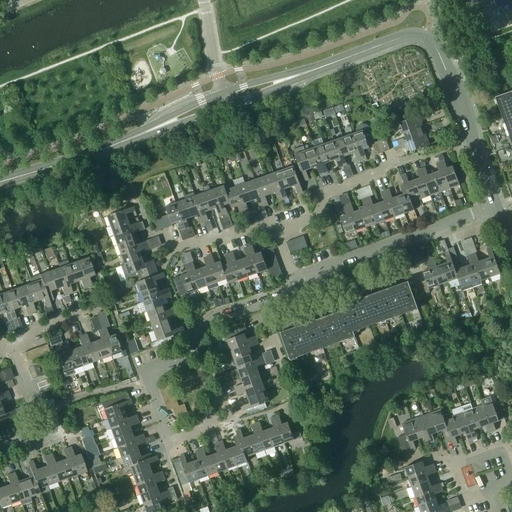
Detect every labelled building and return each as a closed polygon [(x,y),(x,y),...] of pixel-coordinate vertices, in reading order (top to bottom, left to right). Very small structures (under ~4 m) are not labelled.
[(508,129),(511,127),(511,91),(496,97),(508,129)] [(333,108),(334,109),(335,113),(344,110),(343,106),(342,104),(333,108)] [(404,132),(423,126),(419,116),(393,126),(394,130),(402,127),(404,132)] [(353,134),(363,161),(366,159),(364,150),(369,148),(368,145),(375,143),(376,143),(371,128),(370,127),(369,126),(368,125),(367,124),(366,124),(365,124),(364,124),(363,124),(362,124),(361,125),(360,125),(359,126),(358,126),(358,127),(357,128),(357,129),(357,130),(357,131),(357,132),(353,134)] [(426,136),(423,126),(404,132),(406,138),(398,141),(395,142),(397,147),(400,145),(426,136)] [(363,161),(353,134),(343,137),(350,155),(355,153),(359,162),(363,161)] [(497,135),(490,137),(492,144),(499,141),(497,135)] [(430,145),(426,136),(400,145),(401,149),(409,146),(411,152),(430,145)] [(344,157),(350,155),(343,137),(334,140),(343,167),(348,166),(344,157)] [(386,139),(380,141),(385,153),(390,151),(386,139)] [(334,140),(324,144),(330,161),(335,160),(339,169),(343,167),(334,140)] [(378,142),(376,143),(375,143),(379,155),(385,153),(380,141),(378,142)] [(368,145),(369,148),(373,157),(379,155),(375,143),(368,145)] [(324,144),(315,147),(324,174),(328,173),(325,163),(330,161),(324,144)] [(306,170),(311,168),(305,151),(304,151),(303,146),(293,149),(304,181),(309,180),(306,170)] [(324,174),(315,147),(305,151),(311,168),(317,167),(320,176),(324,174)] [(445,161),(440,163),(450,189),(460,185),(454,167),(447,169),(445,161)] [(439,172),(433,174),(440,193),(450,189),(440,163),(436,164),(439,172)] [(303,193),(294,166),(284,170),(290,187),(295,185),(298,194),(303,193)] [(426,168),(421,170),(431,196),(440,193),(433,174),(429,176),(426,168)] [(290,187),(284,170),(274,173),(284,200),(287,199),(284,189),(290,187)] [(420,179),(415,181),(421,199),(431,196),(421,170),(417,171),(420,179)] [(284,200),(274,173),(265,176),(271,194),(276,192),(280,201),(284,200)] [(409,183),(407,175),(402,176),(405,184),(412,203),(412,202),(415,211),(412,202),(421,199),(415,181),(409,183)] [(265,176),(255,180),(265,207),(269,205),(266,195),(271,194),(265,176)] [(255,180),(246,183),(252,200),(257,199),(260,208),(265,207),(255,180)] [(246,183),(236,187),(246,214),(250,212),(246,202),(252,200),(246,183)] [(404,195),(399,197),(405,215),(415,211),(412,202),(412,203),(405,184),(401,186),(404,195)] [(225,185),(214,189),(224,215),(228,213),(225,204),(230,202),(226,190),(227,190),(225,185)] [(236,187),(227,190),(226,190),(230,202),(232,208),(238,205),(242,215),(246,214),(236,187)] [(214,189),(205,192),(211,209),(216,207),(220,216),(224,215),(214,189)] [(390,190),(386,191),(395,218),(405,215),(399,197),(394,199),(390,190)] [(385,222),(395,218),(386,191),(381,193),(385,202),(379,204),(385,222)] [(205,211),(211,209),(205,192),(195,196),(204,222),(208,221),(205,211)] [(195,196),(186,199),(192,216),(197,214),(200,223),(204,222),(195,196)] [(385,222),(379,204),(374,206),(371,197),(366,198),(376,225),(385,222)] [(376,225),(366,198),(362,200),(366,209),(360,211),(366,228),(376,225)] [(186,218),(192,216),(186,199),(176,202),(186,228),(190,227),(186,218)] [(166,206),(169,215),(172,223),(178,221),(182,230),(186,228),(176,202),(166,206)] [(366,228),(360,211),(355,213),(352,204),(347,205),(357,232),(366,228)] [(357,232),(347,205),(343,206),(347,216),(341,218),(347,235),(357,232)] [(111,226),(128,220),(126,214),(135,211),(134,206),(122,210),(121,206),(105,211),(106,217),(107,216),(111,226)] [(172,226),(172,223),(169,215),(163,217),(167,227),(172,226)] [(163,217),(157,219),(161,229),(167,227),(163,217)] [(157,219),(151,221),(155,231),(161,229),(157,219)] [(130,225),(128,220),(111,226),(114,236),(141,226),(139,222),(130,225)] [(142,231),(141,226),(114,236),(118,246),(135,239),(133,234),(142,231)] [(304,236),(298,238),(302,250),(308,248),(304,236)] [(297,251),(302,250),(298,238),(292,240),(297,251)] [(121,255),(148,245),(146,241),(137,244),(135,239),(118,246),(121,255)] [(292,240),(287,242),(291,253),(297,251),(292,240)] [(125,265),(142,259),(140,253),(149,250),(148,245),(121,255),(125,264),(125,265)] [(263,257),(262,252),(256,255),(252,246),(252,245),(248,246),(258,273),(268,270),(267,268),(265,263),(263,257)] [(247,257),(242,259),(248,277),(258,273),(248,246),(244,248),(244,249),(247,257)] [(45,249),(48,258),(54,256),(51,247),(45,249)] [(275,252),(273,247),(261,251),(262,252),(263,257),(275,252)] [(490,258),(484,260),(491,277),(501,274),(492,247),(487,249),(490,258)] [(100,252),(94,254),(97,262),(103,260),(100,252)] [(234,252),(229,254),(238,280),(248,277),(242,259),(237,261),(234,252)] [(265,263),(277,259),(275,252),(263,257),(265,263)] [(448,263),(443,265),(449,282),(458,278),(459,278),(453,261),(450,252),(445,254),(448,263)] [(477,253),(472,254),(482,281),(491,277),(484,260),(480,261),(477,253)] [(228,265),(223,266),(222,266),(227,279),(228,284),(238,280),(229,254),(225,256),(228,265)] [(471,265),(466,266),(472,284),(482,281),(472,254),(468,256),(471,265)] [(212,255),(208,256),(217,282),(227,279),(222,266),(223,266),(221,262),(215,264),(212,255)] [(207,267),(202,269),(208,286),(217,282),(208,256),(203,258),(207,267)] [(88,258),(78,261),(87,288),(91,286),(88,278),(94,275),(92,268),(98,266),(96,260),(95,257),(89,259),(88,258)] [(434,258),(430,259),(439,285),(449,282),(443,265),(437,266),(434,258)] [(156,270),(155,265),(153,260),(144,263),(142,259),(125,265),(125,264),(122,265),(127,280),(156,270)] [(267,268),(279,264),(277,259),(265,263),(267,268)] [(429,270),(423,271),(426,281),(429,289),(439,285),(430,259),(425,261),(429,270)] [(59,268),(68,294),(72,293),(69,284),(75,282),(68,264),(69,264),(67,260),(58,264),(59,268)] [(457,260),(453,261),(459,278),(458,278),(462,288),(472,284),(466,266),(461,268),(457,260)] [(82,289),(87,288),(78,261),(69,264),(68,264),(75,282),(79,281),(82,289)] [(192,262),(189,263),(198,289),(208,286),(202,269),(195,271),(192,262)] [(178,296),(188,293),(198,289),(189,263),(184,265),(187,274),(172,279),(178,296)] [(269,274),(281,270),(279,264),(267,268),(268,270),(269,274)] [(59,268),(49,271),(55,289),(60,287),(63,296),(68,294),(59,268)] [(140,293),(158,286),(157,281),(165,278),(163,273),(158,274),(156,270),(136,277),(137,282),(136,282),(140,293)] [(269,274),(272,280),(283,276),(281,270),(269,274)] [(49,291),(55,289),(49,271),(39,275),(41,280),(49,301),(52,300),(49,291)] [(383,290),(377,292),(386,319),(419,308),(411,286),(409,281),(392,287),(388,274),(378,277),(383,290)] [(32,283),(31,284),(37,301),(43,299),(46,308),(51,306),(49,301),(41,280),(39,275),(30,278),(32,283)] [(430,292),(429,289),(426,281),(421,283),(424,294),(430,292)] [(421,283),(415,285),(419,296),(424,294),(421,283)] [(32,302),(37,301),(31,284),(22,287),(32,313),(36,311),(32,302)] [(160,292),(158,286),(140,293),(144,302),(170,293),(168,289),(160,292)] [(354,331),(386,319),(377,292),(360,298),(355,286),(346,289),(350,302),(344,304),(346,309),(354,331)] [(32,313),(22,287),(12,290),(18,307),(23,306),(27,314),(32,313)] [(18,307),(12,290),(3,293),(12,320),(16,318),(13,309),(18,307)] [(3,293),(0,294),(0,314),(5,313),(8,321),(12,320),(3,293)] [(171,297),(170,293),(144,302),(147,311),(165,305),(163,300),(171,297)] [(330,314),(326,302),(316,305),(320,318),(313,320),(323,347),(355,336),(354,331),(346,309),(330,314)] [(167,310),(165,305),(147,311),(150,321),(177,312),(175,307),(167,310)] [(122,310),(124,318),(135,315),(133,307),(122,310)] [(178,316),(177,312),(150,321),(154,331),(172,324),(170,318),(178,316)] [(323,347),(313,320),(297,326),(293,313),(283,317),(288,329),(280,332),(290,359),(323,347)] [(173,329),(172,324),(154,331),(157,341),(181,332),(183,331),(182,326),(173,329)] [(230,350),(256,340),(255,336),(247,339),(241,325),(224,331),(230,350)] [(106,328),(102,329),(111,356),(121,353),(119,347),(115,335),(109,337),(106,328)] [(97,331),(100,340),(95,342),(101,359),(111,356),(102,329),(97,331)] [(157,341),(150,343),(152,347),(182,337),(181,332),(157,341)] [(87,334),(83,336),(92,363),(101,359),(95,342),(90,343),(87,334)] [(81,347),(76,348),(82,366),(92,363),(83,336),(78,337),(81,347)] [(134,353),(143,350),(139,336),(129,339),(134,353)] [(250,348),(258,345),(256,340),(230,350),(234,359),(252,353),(250,348)] [(67,341),(63,343),(73,369),(82,366),(76,348),(71,350),(67,341)] [(74,373),(73,369),(63,343),(59,344),(62,353),(56,355),(62,373),(64,377),(74,373)] [(46,344),(41,346),(45,357),(51,356),(46,344)] [(45,357),(41,346),(35,348),(39,360),(45,357)] [(119,347),(121,353),(123,357),(127,356),(124,346),(119,347)] [(34,361),(39,360),(35,348),(30,350),(34,361)] [(24,352),(28,363),(34,361),(30,350),(24,352)] [(254,359),(252,353),(234,359),(237,369),(263,359),(262,356),(254,359)] [(59,371),(62,370),(56,355),(53,356),(51,357),(56,372),(57,372),(59,371)] [(265,364),(263,359),(237,369),(241,379),(259,372),(257,367),(265,364)] [(262,382),(259,372),(241,379),(243,384),(234,387),(236,392),(262,382)] [(453,379),(456,388),(464,385),(461,376),(453,379)] [(285,384),(283,378),(275,381),(278,387),(285,384)] [(266,392),(262,382),(236,392),(237,396),(246,392),(248,398),(266,392)] [(174,389),(172,384),(159,388),(161,393),(174,389)] [(163,399),(176,395),(174,389),(161,393),(163,399)] [(269,401),(266,392),(248,398),(250,403),(241,407),(243,411),(269,401)] [(108,419),(124,413),(123,408),(132,405),(128,393),(106,401),(108,407),(104,408),(108,419)] [(11,400),(9,395),(0,398),(0,409),(4,408),(2,403),(11,400)] [(165,405),(177,401),(176,395),(163,399),(165,405)] [(484,406),(493,431),(497,430),(495,423),(500,421),(500,420),(505,418),(500,406),(496,408),(492,396),(482,400),(484,406)] [(165,405),(167,410),(174,408),(179,406),(177,401),(165,405)] [(465,412),(474,438),(478,437),(475,429),(481,427),(474,409),(472,403),(463,407),(465,412)] [(187,410),(185,404),(179,406),(174,408),(176,414),(187,410)] [(493,431),(484,406),(474,409),(481,427),(486,426),(489,433),(493,431)] [(6,413),(4,408),(0,409),(0,421),(16,415),(14,410),(6,413)] [(176,414),(177,419),(177,420),(189,416),(187,410),(176,414)] [(442,410),(432,413),(439,432),(444,430),(447,438),(451,436),(445,419),(446,419),(442,410)] [(474,438),(465,412),(455,416),(461,434),(467,432),(469,440),(474,438)] [(126,419),(124,413),(108,419),(112,428),(137,419),(135,415),(126,419)] [(439,432),(432,413),(423,416),(432,443),(436,441),(433,434),(439,432)] [(279,415),(275,417),(285,443),(302,437),(297,423),(290,425),(288,422),(283,424),(279,415)] [(423,416),(413,420),(420,439),(425,437),(427,444),(432,443),(423,416)] [(456,436),(461,434),(455,416),(446,419),(445,419),(451,436),(454,445),(459,443),(456,436)] [(274,427),(269,429),(275,447),(285,443),(275,417),(271,418),(274,427)] [(139,424),(137,419),(112,428),(115,438),(131,432),(130,427),(139,424)] [(420,439),(413,420),(402,423),(405,434),(397,437),(402,452),(411,449),(411,450),(417,448),(414,441),(420,439)] [(265,450),(275,447),(269,429),(264,431),(260,422),(256,424),(265,450)] [(255,434),(250,436),(256,454),(265,450),(256,424),(251,425),(255,434)] [(91,436),(88,426),(81,429),(84,438),(91,436)] [(236,431),(238,436),(238,435),(246,457),(256,454),(250,436),(245,438),(241,429),(236,431)] [(133,438),(131,432),(115,438),(119,447),(144,438),(142,434),(133,438)] [(237,446),(231,448),(238,465),(248,462),(246,457),(238,435),(238,436),(234,437),(237,446)] [(145,443),(144,438),(119,447),(122,457),(138,451),(136,446),(145,443)] [(222,441),(219,442),(228,469),(238,465),(231,448),(226,450),(222,441)] [(218,453),(212,455),(218,472),(228,469),(219,442),(214,444),(218,453)] [(389,451),(384,446),(380,451),(385,456),(389,451)] [(71,447),(67,448),(77,475),(86,471),(80,454),(74,456),(71,447)] [(66,459),(61,461),(67,478),(77,475),(67,448),(63,450),(66,459)] [(203,448),(199,449),(209,476),(218,472),(212,455),(206,457),(203,448)] [(198,460),(193,462),(199,479),(209,476),(199,449),(195,451),(198,460)] [(89,459),(96,456),(94,450),(86,453),(89,459)] [(126,467),(130,465),(131,465),(152,458),(152,457),(156,456),(151,457),(149,454),(140,457),(138,451),(122,457),(126,467)] [(57,482),(67,478),(61,461),(55,463),(52,454),(48,455),(57,482)] [(57,482),(48,455),(43,457),(46,466),(41,468),(48,485),(57,482)] [(96,456),(89,459),(92,465),(100,462),(98,455),(96,456)] [(190,482),(199,479),(193,462),(188,463),(185,455),(180,456),(181,460),(174,463),(184,492),(192,490),(190,482)] [(158,460),(156,456),(152,457),(152,458),(131,465),(130,465),(134,475),(151,469),(148,463),(158,460)] [(48,485),(41,468),(36,470),(32,461),(28,462),(30,468),(30,467),(38,489),(48,485)] [(408,477),(435,467),(433,463),(424,466),(422,461),(405,467),(408,477)] [(30,467),(30,468),(25,469),(29,478),(23,480),(29,497),(40,494),(38,489),(30,467)] [(436,472),(435,467),(408,477),(412,486),(429,480),(427,475),(436,472)] [(153,474),(151,469),(134,475),(137,485),(163,475),(162,471),(153,474)] [(295,475),(293,469),(284,472),(286,478),(295,475)] [(29,497),(23,480),(18,482),(15,473),(10,474),(20,501),(21,505),(31,502),(29,498),(29,497)] [(400,473),(387,478),(387,479),(382,481),(383,486),(402,479),(400,473)] [(20,501),(10,474),(6,476),(10,485),(4,487),(10,504),(20,501)] [(165,479),(163,475),(137,485),(141,494),(158,488),(156,483),(165,479)] [(431,486),(429,480),(412,486),(415,496),(441,487),(440,483),(431,486)] [(0,506),(1,508),(10,504),(4,487),(0,488),(0,506)] [(443,491),(441,487),(415,496),(418,505),(436,499),(434,494),(443,491)] [(160,494),(158,488),(141,494),(144,504),(170,494),(169,490),(160,494)] [(366,501),(370,493),(366,491),(362,499),(366,501)] [(172,499),(170,494),(144,504),(147,511),(155,511),(165,508),(163,502),(172,499)] [(437,504),(436,499),(418,505),(420,511),(429,511),(448,505),(447,501),(437,504)] [(128,504),(127,500),(117,503),(119,508),(128,504)]
